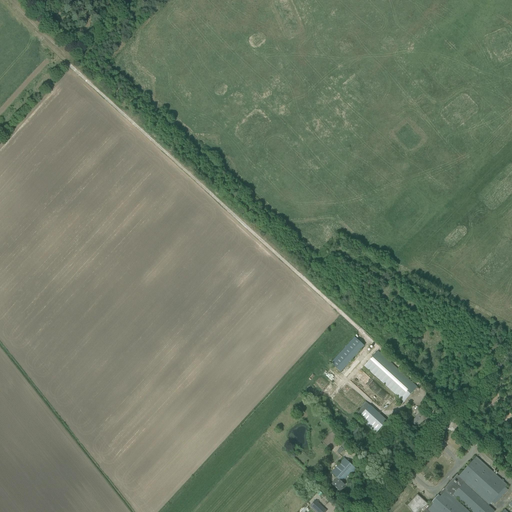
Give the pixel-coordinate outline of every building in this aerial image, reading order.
[(340,372),(364,346),(355,337),(330,363),(340,372)] [(378,352),(365,366),(404,402),(417,387),(378,352)] [(376,434),(387,421),(365,402),(364,403),(365,404),(355,415),(376,434)] [(426,418),(422,414),(420,413),(412,422),(417,427),(426,418)] [(356,427),(351,433),(356,436),(361,431),(356,427)] [(347,437),(340,445),(345,450),(352,442),(347,437)] [(417,495),(412,501),(413,501),(414,501),(409,507),(413,511),(416,511),(420,509),(423,511),(422,511),(469,511),(455,499),(457,498),(472,511),(494,511),(495,511),(488,505),(491,502),(494,505),(508,490),(505,487),(507,485),(476,457),(459,476),(457,475),(458,474),(442,491),(444,492),(440,497),(438,495),(435,498),(432,502),(434,504),(430,508),(428,506),(426,505),(427,504),(426,504),(417,496),(418,496),(417,495)] [(334,486),(336,488),(340,492),(343,488),(342,487),(344,484),(342,482),(348,475),(349,477),(356,469),(352,466),(344,458),(331,473),(339,480),(334,486)] [(325,511),(326,511),(315,501),(310,506),(316,511),(325,511)]
